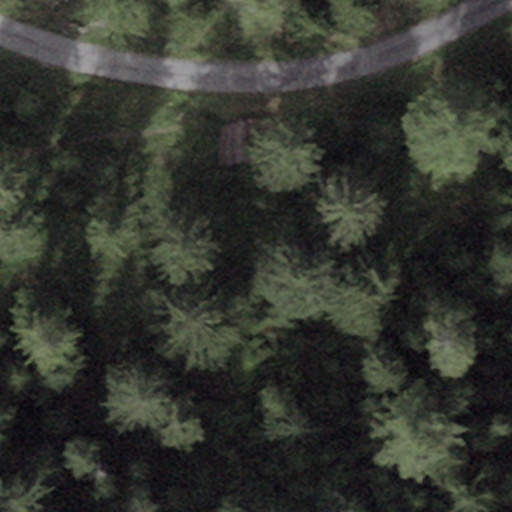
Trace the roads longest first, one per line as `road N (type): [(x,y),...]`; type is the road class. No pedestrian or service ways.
road 1 (track): [(495,0),(410,43),(327,67),(246,84),(174,83)]
road 2 (track): [(174,83),(0,29)]
